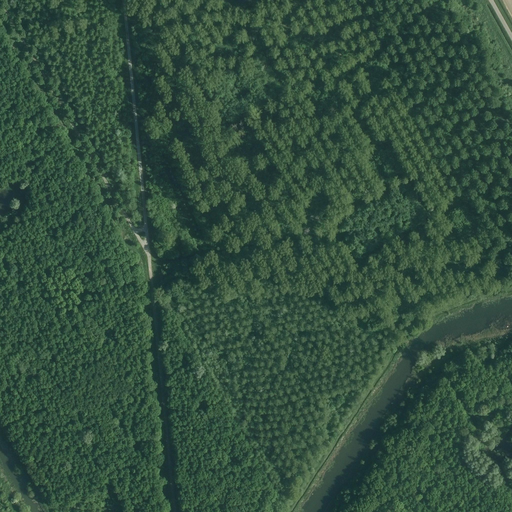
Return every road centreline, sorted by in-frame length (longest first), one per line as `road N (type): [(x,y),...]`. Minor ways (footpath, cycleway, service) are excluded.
road 1 (track): [(397,217),(345,53),(224,0)]
road 2 (track): [(149,256),(0,2)]
road 3 (track): [(174,511),(149,256)]
road 4 (track): [(149,256),(397,217)]
road 5 (track): [(289,511),(419,316)]
road 6 (track): [(149,256),(126,27)]
road 7 (track): [(126,27),(292,0)]
